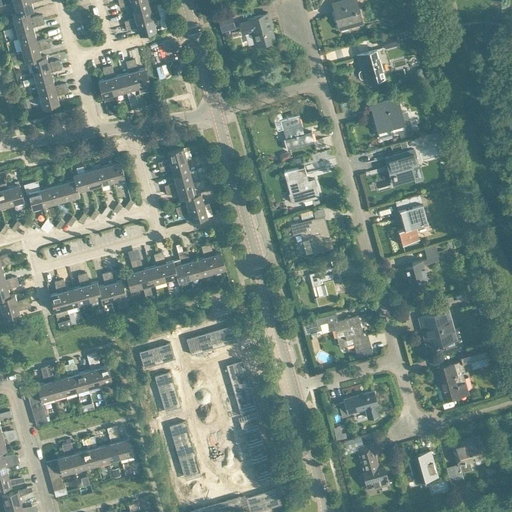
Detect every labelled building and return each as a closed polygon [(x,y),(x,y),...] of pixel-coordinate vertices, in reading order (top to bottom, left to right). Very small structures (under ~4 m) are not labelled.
[(38,0),(20,0),(14,2),(17,13),(29,10),(29,11),(34,9),(32,2),(38,0)] [(124,0),(119,2),(120,6),(131,3),(133,11),(150,6),(147,0),(124,0)] [(356,0),(344,0),(343,0),(345,5),(334,7),(339,29),(349,27),(348,23),(362,19),(356,0)] [(153,18),(150,6),(133,11),(135,17),(124,20),(125,25),(153,18)] [(389,20),(396,16),(391,6),(384,10),(389,20)] [(0,10),(0,18),(9,16),(7,9),(0,10)] [(31,17),(29,11),(29,10),(17,13),(12,14),(15,26),(43,19),(42,14),(31,17)] [(235,27),(231,12),(217,16),(222,31),(235,27)] [(271,22),(268,12),(248,17),(249,20),(240,22),(243,32),(252,30),(254,32),(258,44),(274,39),(271,27),(270,28),(268,23),(271,22)] [(156,29),(153,18),(125,25),(127,29),(137,26),(139,34),(156,29)] [(44,23),(43,19),(15,26),(19,38),(35,33),(33,26),(44,23)] [(410,28),(394,33),(397,43),(398,46),(414,42),(410,28)] [(37,40),(35,33),(19,38),(22,49),(50,42),(48,37),(37,40)] [(394,33),(383,36),(385,46),(397,43),(394,33)] [(51,46),(50,42),(22,49),(25,61),(30,60),(30,59),(42,56),(41,56),(40,49),(51,46)] [(384,76),(376,48),(356,54),(358,62),(361,61),(364,69),(360,70),(359,71),(358,73),(359,77),(361,78),(362,78),(366,77),(367,81),(384,76)] [(49,62),(47,55),(46,54),(41,56),(42,56),(30,59),(30,60),(33,71),(61,64),(59,59),(49,62)] [(150,84),(145,67),(138,69),(135,58),(129,59),(137,87),(150,84)] [(137,87),(129,59),(125,61),(128,72),(121,74),(126,90),(137,87)] [(62,68),(61,64),(33,71),(36,83),(53,78),(51,71),(62,68)] [(126,90),(121,74),(114,76),(111,64),(106,66),(114,94),(126,90)] [(114,94),(106,66),(102,67),(105,78),(98,80),(103,97),(114,94)] [(39,94),(67,87),(65,82),(54,85),(53,78),(36,83),(39,94)] [(68,91),(67,87),(39,94),(42,106),(59,102),(57,94),(68,91)] [(397,96),(370,104),(373,114),(374,118),(379,136),(391,133),(394,132),(393,132),(404,129),(411,127),(406,110),(401,111),(400,107),(397,96)] [(38,102),(20,107),(23,117),(30,115),(29,110),(39,107),(38,102)] [(286,116),(281,118),(279,112),(277,113),(276,113),(275,114),(274,115),(273,116),(273,117),(273,118),(273,119),(273,120),(275,128),(277,129),(283,128),(285,138),(283,139),(286,147),(314,140),(312,131),(303,134),(297,113),(288,116),(288,115),(286,115),(286,116)] [(191,158),(187,145),(167,151),(169,158),(158,161),(159,166),(186,159),(191,158)] [(414,148),(385,156),(388,170),(393,169),(394,173),(392,173),(393,176),(394,176),(396,183),(414,178),(411,165),(418,163),(414,148)] [(422,164),(440,159),(437,148),(419,153),(422,164)] [(124,178),(120,161),(119,161),(118,157),(114,159),(115,162),(108,164),(112,181),(124,178)] [(190,171),(186,159),(159,166),(160,171),(171,167),(173,175),(190,171)] [(112,181),(108,164),(100,166),(99,163),(95,164),(101,184),(112,181)] [(101,184),(95,164),(91,165),(92,168),(85,171),(89,187),(101,184)] [(308,179),(304,165),(283,170),(292,202),(318,195),(314,178),(308,179)] [(89,187),(85,171),(77,173),(76,169),(72,170),(73,174),(77,190),(78,190),(89,187)] [(193,182),(190,171),(173,175),(175,181),(164,184),(166,190),(193,182)] [(77,190),(73,174),(68,175),(69,179),(62,181),(67,197),(79,193),(78,190),(77,190)] [(67,197),(62,181),(54,183),(53,179),(49,180),(55,200),(67,197)] [(15,185),(8,187),(12,203),(24,200),(19,183),(19,184),(18,180),(14,181),(15,185)] [(55,200),(49,180),(46,181),(47,185),(39,187),(43,203),(55,200)] [(12,203),(8,187),(6,181),(0,182),(0,204),(0,206),(12,203)] [(196,192),(193,182),(166,190),(167,194),(178,191),(180,198),(185,197),(185,196),(196,193),(196,192)] [(43,203),(39,187),(32,189),(31,185),(26,186),(27,190),(31,207),(43,203)] [(204,203),(201,191),(196,192),(196,193),(185,196),(185,197),(187,204),(176,207),(177,211),(204,203)] [(128,209),(133,203),(134,201),(130,199),(125,206),(128,209)] [(117,212),(122,205),(118,202),(113,210),(117,212)] [(209,202),(204,203),(177,211),(178,215),(189,212),(191,220),(212,214),(209,202)] [(422,202),(418,203),(397,209),(402,228),(397,229),(401,243),(418,239),(414,225),(427,222),(422,202)] [(105,216),(111,208),(107,206),(102,213),(105,216)] [(94,219),(99,211),(96,209),(90,216),(94,219)] [(310,210),(298,213),(300,219),(311,216),(310,210)] [(82,222),(88,214),(84,212),(78,219),(82,222)] [(70,225),(76,218),(72,215),(67,222),(70,225)] [(322,216),(324,215),(323,215),(290,224),(293,234),(300,232),(306,253),(332,246),(328,230),(326,230),(322,216)] [(48,232),(53,224),(49,221),(48,216),(41,227),(44,229),(48,232)] [(27,227),(32,220),(32,219),(28,217),(23,224),(27,227)] [(59,228),(65,221),(61,218),(55,226),(59,228)] [(15,230),(21,223),(17,220),(11,228),(15,230)] [(0,230),(3,233),(9,226),(5,223),(0,230)] [(225,268),(220,251),(213,253),(210,242),(205,244),(213,271),(225,268)] [(213,271),(205,244),(201,245),(204,256),(197,258),(201,274),(213,271)] [(438,255),(435,245),(424,248),(427,257),(438,255)] [(201,274),(197,258),(190,260),(187,249),(182,250),(190,277),(201,274)] [(190,277),(182,250),(178,251),(180,258),(173,260),(174,264),(177,276),(176,276),(178,280),(189,277),(190,277)] [(174,264),(173,260),(165,262),(163,251),(157,252),(165,279),(176,276),(177,276),(174,264)] [(165,279),(157,252),(153,253),(156,264),(149,266),(153,283),(165,279)] [(342,254),(329,257),(331,264),(344,261),(342,254)] [(12,261),(11,257),(0,260),(0,272),(4,272),(2,264),(12,261)] [(153,283),(149,266),(142,268),(139,257),(135,258),(142,286),(153,283)] [(142,286),(135,258),(130,259),(133,270),(126,272),(130,289),(142,286)] [(428,280),(422,259),(411,261),(412,264),(405,266),(411,288),(419,285),(418,283),(428,280)] [(338,299),(334,283),(331,274),(340,272),(338,265),(309,273),(312,286),(316,285),(319,295),(315,296),(318,305),(338,299)] [(111,270),(106,271),(114,298),(126,295),(121,279),(114,281),(111,270)] [(114,298),(106,271),(102,273),(105,283),(98,285),(101,297),(102,302),(114,298)] [(5,278),(4,272),(0,272),(0,285),(18,280),(16,275),(5,278)] [(98,285),(97,280),(89,282),(86,272),(82,273),(89,300),(101,297),(98,285)] [(89,300),(82,273),(78,274),(81,285),(73,287),(78,303),(89,300)] [(78,303),(73,287),(66,289),(63,278),(58,279),(66,306),(78,303)] [(66,306),(58,279),(54,280),(57,291),(50,293),(54,310),(66,306)] [(19,284),(18,280),(0,285),(0,297),(10,295),(8,287),(19,284)] [(16,300),(14,295),(14,294),(10,295),(0,297),(0,305),(1,310),(29,302),(27,297),(16,300)] [(491,315),(486,298),(479,300),(481,308),(485,307),(488,316),(491,315)] [(30,306),(29,302),(1,310),(4,321),(21,317),(19,309),(30,306)] [(419,316),(420,318),(423,329),(425,328),(430,346),(435,344),(436,345),(438,344),(440,353),(459,348),(448,308),(419,316)] [(338,320),(338,318),(336,312),(303,320),(306,331),(322,327),(323,332),(335,328),(338,338),(343,336),(346,345),(354,343),(357,355),(372,351),(369,338),(365,339),(358,314),(338,320)] [(56,326),(57,333),(68,331),(67,324),(56,326)] [(232,324),(186,337),(190,353),(236,340),(232,324)] [(178,338),(146,347),(151,363),(182,354),(178,338)] [(465,372),(463,362),(488,355),(484,342),(459,349),(462,359),(433,367),(436,377),(439,376),(442,384),(436,386),(440,400),(457,395),(457,393),(468,390),(463,372),(465,372)] [(100,366),(96,351),(91,352),(100,383),(112,380),(107,364),(100,366)] [(100,383),(91,352),(87,353),(91,368),(84,370),(88,387),(100,383)] [(88,387),(84,370),(77,372),(73,357),(68,358),(69,362),(77,390),(88,387)] [(241,360),(225,364),(239,415),(255,410),(241,360)] [(77,390),(69,362),(65,364),(68,375),(60,377),(65,393),(77,390)] [(65,393),(60,377),(54,378),(50,364),(45,365),(53,396),(65,393)] [(53,396),(45,365),(40,366),(44,381),(37,383),(38,386),(39,392),(40,395),(39,395),(40,397),(41,397),(41,398),(42,400),(53,396)] [(170,370),(154,374),(163,410),(179,405),(170,370)] [(39,392),(38,386),(26,390),(28,396),(39,392)] [(373,390),(349,396),(344,398),(345,401),(338,403),(342,416),(349,414),(348,412),(365,407),(368,417),(377,414),(375,404),(377,404),(373,390)] [(40,395),(39,392),(28,396),(30,401),(41,398),(41,397),(40,397),(39,395),(40,395)] [(43,404),(42,400),(41,398),(30,401),(31,407),(43,404)] [(44,410),(43,404),(31,407),(33,413),(44,410)] [(46,415),(44,410),(33,413),(34,419),(46,415)] [(48,421),(46,415),(34,419),(36,424),(48,421)] [(254,418),(238,422),(255,485),(271,480),(254,418)] [(183,421),(167,425),(181,476),(197,472),(183,421)] [(120,439),(116,424),(111,426),(120,457),(121,461),(133,458),(128,437),(120,439)] [(120,457),(111,426),(107,427),(111,441),(104,443),(108,460),(120,457)] [(108,460),(104,443),(97,445),(94,434),(89,436),(97,463),(108,460)] [(479,435),(467,439),(468,442),(454,446),(460,471),(471,469),(468,460),(484,456),(479,435)] [(97,463),(89,436),(82,438),(84,443),(87,443),(88,448),(81,450),(85,466),(97,463)] [(85,466),(81,450),(74,452),(71,441),(66,442),(73,470),(85,466)] [(73,470),(66,442),(61,444),(65,454),(57,457),(57,458),(59,463),(61,469),(62,473),(73,470)] [(384,466),(378,468),(371,442),(358,446),(365,472),(363,472),(368,489),(388,483),(387,479),(388,479),(387,477),(384,466)] [(4,457),(2,449),(0,449),(0,462),(10,459),(9,456),(4,457)] [(438,475),(430,449),(423,451),(424,453),(410,457),(412,463),(410,464),(415,483),(425,480),(424,478),(429,476),(430,478),(438,475)] [(59,463),(57,458),(46,461),(48,467),(59,463)] [(11,462),(10,459),(0,462),(0,474),(8,473),(6,464),(11,462)] [(61,469),(59,463),(48,467),(49,472),(61,469)] [(62,475),(62,473),(61,469),(49,472),(51,478),(62,475)] [(10,480),(8,473),(0,474),(0,487),(11,484),(14,483),(13,479),(10,480)] [(461,473),(449,477),(454,494),(466,490),(461,473)] [(64,481),(62,475),(51,478),(52,484),(64,481)] [(66,486),(64,481),(52,484),(54,490),(66,486)] [(67,492),(67,491),(66,486),(54,490),(56,495),(67,492)] [(18,489),(1,493),(3,501),(0,501),(0,506),(21,501),(19,494),(23,492),(22,488),(18,489)] [(273,490),(242,499),(245,511),(255,511),(278,506),(273,490)] [(239,511),(236,497),(190,510),(190,511),(239,511)] [(23,508),(23,507),(21,501),(0,506),(0,511),(6,510),(6,511),(26,511),(29,511),(28,508),(23,508)] [(140,511),(138,501),(133,503),(135,511),(148,511),(148,510),(141,511),(140,511)]
